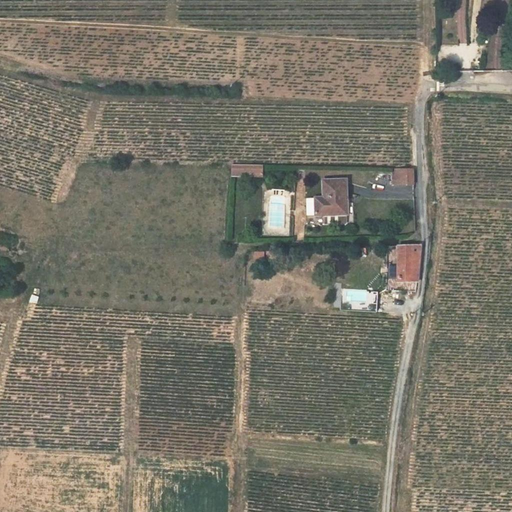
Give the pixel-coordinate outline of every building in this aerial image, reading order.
[(467,42),(465,14),(459,15),(460,43),(467,42)] [(440,64),(478,65),(479,45),(440,44),(440,64)] [(262,165),(243,165),(242,176),(262,176),(262,165)] [(241,168),(231,168),(231,176),(241,176),(241,168)] [(413,170),(395,170),(394,185),(412,185),(413,170)] [(315,215),(323,214),(347,214),(347,197),(343,197),(342,177),(323,178),(323,197),(315,197),(315,215)] [(347,214),(323,214),(324,223),(348,223),(347,214)] [(398,245),(396,278),(417,279),(418,246),(398,245)] [(342,310),(376,310),(377,289),(342,289),(342,310)]
